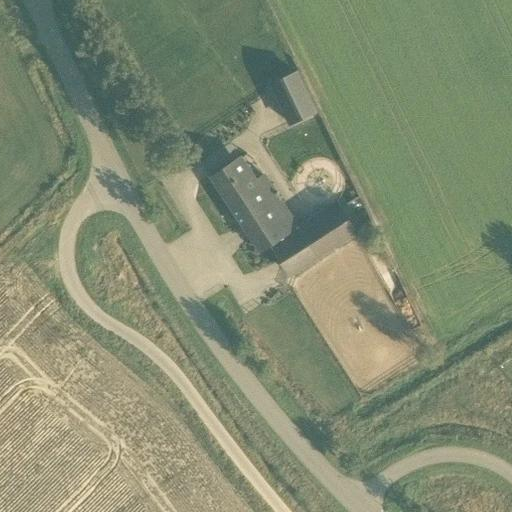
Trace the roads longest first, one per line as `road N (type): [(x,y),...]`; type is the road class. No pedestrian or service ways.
road 1 (unclassified): [(358,507),(204,327),(119,183),(33,0)]
road 2 (unclassified): [(511,479),(482,456),(442,457),(392,475),(358,507)]
